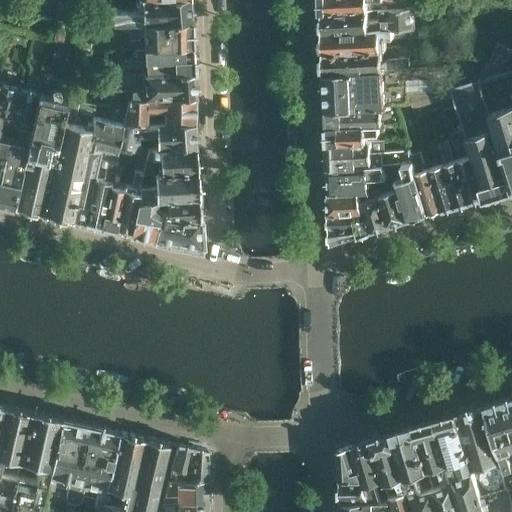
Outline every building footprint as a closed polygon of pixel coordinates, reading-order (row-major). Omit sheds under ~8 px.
[(54,23),(55,17),(59,1),(54,0),(0,0),(0,3),(51,16),(49,21),(54,23)] [(191,20),(189,0),(141,0),(142,11),(128,12),(128,10),(109,11),(109,23),(116,22),(191,20)] [(367,0),(323,0),(324,10),(368,8),(367,0)] [(511,0),(427,0),(429,4),(433,18),(447,65),(453,85),(457,96),(466,128),(486,194),(511,186),(511,0)] [(84,24),(88,8),(59,1),(55,17),(84,24)] [(433,18),(429,4),(368,8),(324,10),(325,30),(415,27),(431,26),(428,18),(433,18)] [(138,46),(138,32),(153,31),(154,45),(192,44),(191,20),(116,22),(110,47),(133,46),(138,46)] [(383,48),(382,33),(397,37),(416,36),(415,27),(325,30),(326,51),(383,48)] [(192,57),(192,50),(192,44),(154,45),(138,46),(133,46),(134,59),(192,57)] [(383,60),(383,48),(326,51),(327,71),(410,67),(409,55),(394,56),(383,60)] [(193,70),(193,64),(192,57),(134,59),(135,73),(193,70)] [(457,96),(453,85),(447,65),(410,67),(327,71),(329,107),(397,105),(412,104),(413,108),(426,105),(442,100),(457,96)] [(128,97),(194,95),(193,70),(135,73),(117,73),(107,116),(123,119),(128,97)] [(0,199),(13,202),(38,93),(0,83),(0,199)] [(43,209),(67,100),(38,93),(13,202),(43,209)] [(194,120),(194,95),(128,97),(123,119),(123,123),(148,122),(148,110),(157,110),(164,109),(165,121),(194,120)] [(71,215),(93,114),(95,106),(67,100),(43,209),(71,215)] [(444,106),(442,100),(426,105),(428,111),(444,106)] [(402,121),(397,105),(329,107),(330,123),(382,121),(382,123),(402,121)] [(85,218),(95,172),(97,162),(101,147),(117,150),(117,148),(123,123),(123,119),(107,116),(93,114),(71,215),(85,218)] [(140,148),(139,133),(166,132),(166,147),(195,146),(195,143),(194,120),(165,121),(148,122),(123,123),(117,148),(134,148),(140,148)] [(367,131),(382,130),(382,123),(382,121),(330,123),(329,123),(330,141),(368,140),(367,131)] [(486,194),(466,128),(452,132),(458,152),(466,149),(468,156),(460,158),(472,198),(486,194)] [(425,163),(421,152),(412,154),(410,149),(373,152),(373,140),(368,140),(330,141),(331,165),(384,164),(395,163),(414,162),(429,211),(444,207),(432,167),(423,170),(422,166),(425,163)] [(472,198),(460,158),(454,160),(449,144),(440,147),(458,203),(472,198)] [(196,170),(196,153),(195,146),(166,147),(153,147),(154,162),(150,162),(150,172),(156,172),(196,170)] [(113,170),(117,153),(118,151),(117,150),(101,147),(97,162),(108,165),(105,178),(98,177),(99,173),(95,172),(85,218),(101,222),(113,170)] [(150,147),(140,148),(134,148),(132,157),(147,160),(150,147)] [(458,203),(440,147),(432,149),(435,161),(437,162),(439,165),(432,167),(444,207),(458,203)] [(132,157),(134,148),(117,148),(117,150),(118,151),(117,153),(132,157)] [(429,211),(414,162),(395,163),(401,188),(409,217),(429,211)] [(372,189),(370,175),(393,174),(397,189),(401,188),(395,163),(384,164),(331,165),(331,192),(360,190),(370,189),(372,189)] [(116,225),(126,183),(118,181),(121,171),(113,170),(101,222),(116,226),(116,225)] [(198,195),(197,181),(196,171),(196,170),(156,172),(157,185),(141,185),(138,199),(163,197),(198,195)] [(130,229),(138,199),(141,185),(143,176),(136,174),(133,185),(126,183),(116,225),(130,229)] [(401,188),(397,189),(383,193),(391,223),(409,217),(401,188)] [(391,223),(383,193),(371,197),(370,189),(360,190),(367,211),(372,229),(391,223)] [(367,211),(360,190),(331,192),(331,212),(355,211),(367,211)] [(198,218),(198,203),(198,195),(163,197),(161,204),(168,205),(168,216),(183,218),(198,218)] [(154,235),(161,204),(163,197),(138,199),(130,229),(154,235)] [(200,245),(198,218),(183,218),(168,216),(168,205),(161,204),(154,235),(177,240),(200,245)] [(357,222),(355,211),(331,212),(332,226),(357,223),(357,222)] [(372,229),(367,211),(355,211),(357,222),(357,223),(360,233),(372,229)] [(360,233),(357,223),(332,226),(333,242),(360,233)] [(511,395),(506,398),(505,398),(506,398),(487,404),(511,485),(511,395)] [(0,511),(8,511),(32,409),(3,402),(0,414),(0,511)] [(511,511),(511,485),(487,404),(459,413),(488,510),(489,511),(511,511)] [(32,409),(8,511),(38,511),(42,499),(61,416),(32,409)] [(480,511),(488,510),(459,413),(437,419),(464,511),(480,511)] [(101,507),(119,429),(61,416),(42,499),(48,500),(55,472),(70,475),(66,491),(69,495),(76,497),(81,494),(82,490),(86,491),(89,480),(99,482),(95,500),(101,507)] [(464,511),(437,419),(416,425),(441,511),(464,511)] [(441,511),(416,425),(394,432),(418,511),(441,511)] [(129,511),(147,435),(119,429),(101,507),(99,511),(129,511)] [(418,511),(394,432),(373,438),(385,479),(392,501),(395,511),(418,511)] [(153,511),(170,440),(147,435),(129,511),(153,511)] [(385,479),(373,438),(354,444),(364,475),(371,499),(382,499),(377,481),(385,479)] [(185,476),(192,445),(177,442),(169,477),(185,476)] [(364,475),(354,444),(340,448),(340,451),(341,458),(336,458),(337,478),(342,477),(364,475)] [(208,475),(207,448),(192,445),(185,476),(208,475)] [(208,501),(208,484),(208,475),(185,476),(169,477),(163,502),(169,502),(171,492),(178,492),(178,502),(208,501)] [(371,499),(364,475),(342,477),(342,501),(343,501),(371,499)] [(395,511),(392,501),(384,501),(382,499),(371,499),(343,501),(343,502),(343,508),(342,511),(395,511)] [(208,511),(209,510),(208,501),(178,502),(178,511),(208,511)]
